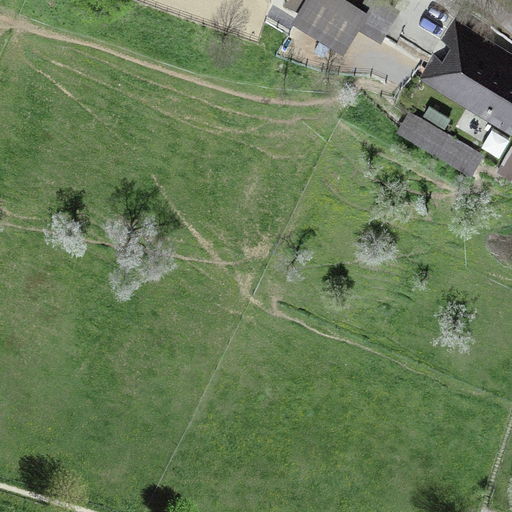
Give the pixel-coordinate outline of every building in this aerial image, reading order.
[(336,48),(348,25),(360,3),(354,0),(295,0),(285,20),(336,48)] [(385,0),(362,0),(360,3),(348,25),(375,40),(395,5),(385,0)] [(511,59),(453,27),(423,82),(511,131),(511,59)] [(482,155),(413,111),(401,129),(470,173),(482,155)] [(484,141),(501,149),(509,133),(492,124),(484,141)] [(511,147),(500,168),(511,175),(511,147)]
